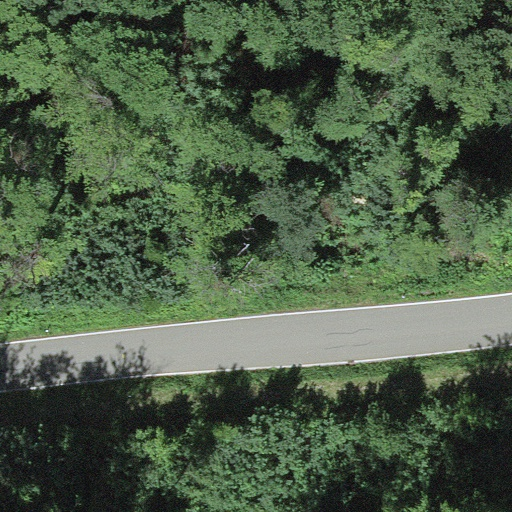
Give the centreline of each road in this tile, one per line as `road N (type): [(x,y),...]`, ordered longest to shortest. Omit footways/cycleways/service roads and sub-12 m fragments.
road 1 (tertiary): [(0,372),(511,325)]
road 2 (track): [(511,89),(395,24),(313,0)]
